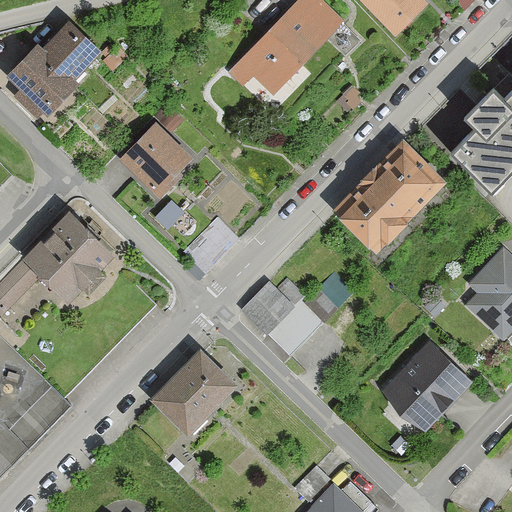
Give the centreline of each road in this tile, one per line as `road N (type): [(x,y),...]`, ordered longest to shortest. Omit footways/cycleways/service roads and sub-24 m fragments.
road 1 (residential): [(474,42),(209,305)]
road 2 (residential): [(209,305),(4,511)]
road 3 (residential): [(413,500),(209,305)]
road 4 (residential): [(209,305),(68,173)]
road 5 (residential): [(511,396),(413,500)]
